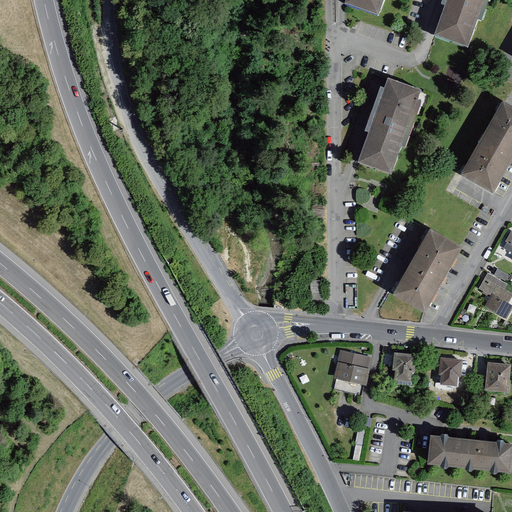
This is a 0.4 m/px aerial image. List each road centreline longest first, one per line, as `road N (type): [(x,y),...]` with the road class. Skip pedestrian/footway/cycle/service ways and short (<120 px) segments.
road 1 (motorway): [(283,511),(108,187),(44,0)]
road 2 (unclassified): [(110,0),(115,68),(133,125),(257,336)]
road 3 (motorway): [(229,511),(138,395),(0,263)]
road 4 (residential): [(337,325),(332,0)]
road 5 (motorway): [(0,302),(116,416),(193,511)]
road 6 (unclassified): [(67,511),(133,413),(257,336)]
road 7 (residential): [(257,336),(343,511)]
road 8 (residential): [(435,335),(511,204)]
